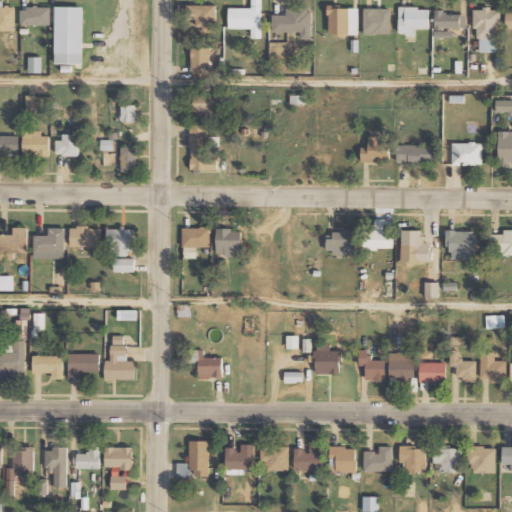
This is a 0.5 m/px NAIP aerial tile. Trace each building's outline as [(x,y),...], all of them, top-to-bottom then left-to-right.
[(229,7),(251,7),(251,0),(262,0),(262,37),(251,37),(251,28),(229,27),(229,7)] [(217,5),(187,4),(187,19),(197,19),(197,30),(216,30),(217,5)] [(0,24),(0,30),(16,31),(16,6),(0,6),(0,24)] [(55,63),(83,63),(84,7),(56,6),(55,63)] [(51,25),(51,7),(21,7),(21,24),(51,25)] [(359,7),(329,7),(329,34),(359,34),(359,7)] [(430,7),(399,7),(399,34),(415,35),(416,28),(430,29),(430,7)] [(273,32),(301,32),(301,38),(312,38),(312,8),(287,8),(287,14),(273,14),(273,32)] [(391,8),(364,8),(365,34),(391,34),(391,8)] [(478,51),(499,51),(499,9),(474,8),(474,28),(479,28),(478,51)] [(466,27),(466,12),(435,12),(435,37),(452,37),(451,27),(466,27)] [(209,47),(192,48),(192,73),(210,73),(209,47)] [(192,116),(221,116),(221,94),(192,94),(192,116)] [(306,95),(292,95),(292,103),(306,103),(306,95)] [(511,99),(497,99),(497,111),(511,110),(511,99)] [(136,121),(136,104),(121,104),(121,121),(136,121)] [(208,124),(191,124),(191,170),(218,170),(218,158),(212,158),(212,142),(207,142),(208,124)] [(23,131),(24,156),(50,155),(50,135),(42,136),(42,130),(23,131)] [(511,163),(511,130),(500,131),(500,164),(511,163)] [(79,155),(79,134),(63,134),(63,140),(56,140),(56,155),(79,155)] [(19,135),(1,135),(1,154),(19,154),(19,135)] [(390,157),(391,141),(380,141),(380,136),(369,136),(369,147),(362,147),(362,162),(377,162),(377,157),(390,157)] [(114,150),(114,139),(101,139),(101,150),(114,150)] [(483,143),(453,142),(453,165),(483,165),(483,143)] [(398,161),(410,162),(410,165),(437,165),(437,145),(399,145),(398,161)] [(136,171),(136,146),(121,146),(122,171),(136,171)] [(375,231),(365,231),(366,249),(392,248),(392,219),(375,219),(375,231)] [(71,246),(101,246),(102,227),(71,226),(71,246)] [(0,234),(0,248),(28,248),(28,227),(13,227),(14,234),(0,234)] [(184,227),(184,258),(197,258),(197,246),(211,246),(211,227),(184,227)] [(35,235),(35,251),(65,251),(66,228),(49,228),(49,235),(35,235)] [(108,228),(107,252),(136,253),(136,228),(108,228)] [(217,229),(217,255),(242,255),(242,229),(217,229)] [(511,229),(504,229),(504,234),(491,233),(491,254),(511,254),(511,229)] [(355,254),(356,230),(334,230),(333,236),(327,236),(327,253),(355,254)] [(432,261),(432,242),(422,242),(422,230),(402,230),(403,267),(420,267),(420,262),(432,261)] [(477,230),(449,231),(450,259),(477,258),(477,230)] [(135,258),(115,258),(115,271),(135,272),(135,258)] [(0,289),(14,290),(14,275),(0,275),(0,289)] [(440,297),(439,282),(425,282),(426,298),(440,297)] [(118,320),(139,320),(139,310),(118,309),(118,320)] [(45,329),(45,313),(34,313),(34,329),(45,329)] [(505,315),(486,315),(486,328),(505,328),(505,315)] [(136,380),(137,361),(127,360),(127,335),(113,335),(112,360),(106,360),(106,379),(136,380)] [(315,338),(303,338),(304,352),(315,352),(315,338)] [(0,372),(0,376),(25,377),(26,341),(5,341),(4,352),(0,352),(0,372)] [(205,357),(205,349),(184,350),(184,364),(199,363),(200,377),(224,377),(223,357),(205,357)] [(386,380),(386,360),(370,360),(370,349),(360,349),(360,365),(366,365),(367,380),(386,380)] [(341,374),(341,350),(316,350),(316,373),(341,374)] [(477,380),(477,360),(459,360),(460,350),(451,350),(451,366),(457,366),(457,380),(477,380)] [(390,377),(415,376),(415,351),(390,352),(390,377)] [(496,352),(481,352),(481,380),(507,380),(507,361),(496,360),(496,352)] [(101,353),(69,354),(70,378),(85,378),(85,372),(101,372),(101,353)] [(65,379),(65,356),(33,356),(34,373),(53,373),(53,379),(65,379)] [(447,362),(420,362),(421,382),(447,381),(447,362)] [(285,382),(304,382),(304,372),(285,372),(285,382)] [(210,476),(210,441),(191,440),(191,476),(210,476)] [(227,448),(227,474),(245,475),(245,469),(255,469),(255,444),(242,444),(242,448),(227,448)] [(290,470),(290,444),(262,445),(262,461),(268,461),(269,471),(290,470)] [(296,449),(295,470),(324,470),(324,446),(310,445),(310,450),(296,449)] [(365,452),(365,471),(393,470),(393,446),(380,446),(380,452),(365,452)] [(407,472),(428,472),(427,446),(400,447),(401,462),(407,462),(407,472)] [(463,471),(463,447),(435,446),(434,470),(463,471)] [(470,472),(497,473),(497,447),(470,446),(470,472)] [(511,446),(503,447),(504,464),(511,463),(511,446)] [(7,491),(15,491),(15,474),(34,474),(34,448),(14,447),(13,467),(7,467),(7,491)] [(77,468),(101,468),(101,447),(90,447),(90,453),(78,453),(77,468)] [(134,447),(106,447),(105,468),(133,468),(134,447)] [(331,447),(331,471),(357,472),(357,447),(331,447)] [(55,472),(55,487),(67,488),(68,448),(46,448),(46,472),(55,472)] [(112,490),(127,489),(127,476),(111,476),(112,490)] [(364,511),(381,511),(381,497),(364,496),(364,511)]
